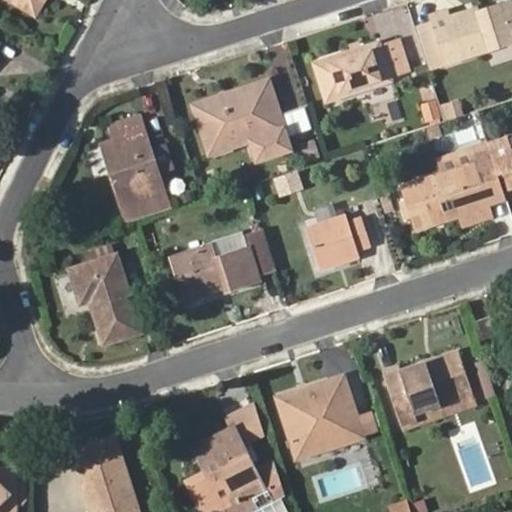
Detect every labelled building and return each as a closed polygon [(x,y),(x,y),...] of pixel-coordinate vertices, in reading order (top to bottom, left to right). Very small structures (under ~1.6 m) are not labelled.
[(37,9),(42,0),(27,0),(26,2),(37,9)] [(467,20),(465,15),(464,11),(447,16),(445,10),(430,15),(433,21),(418,26),(431,66),(511,41),(511,27),(504,3),(477,11),(479,16),(467,20)] [(477,11),(465,15),(467,20),(479,16),(477,11)] [(316,63),(328,101),(390,81),(389,80),(411,72),(399,38),(377,45),(377,44),(316,63)] [(223,111),(199,119),(211,154),(251,141),(257,160),(289,150),(285,136),(278,116),(267,81),(227,94),(230,103),(226,108),(222,109),(223,111)] [(195,105),(199,119),(223,111),(222,109),(226,108),(230,103),(227,94),(195,105)] [(459,98),(439,103),(443,121),(463,116),(459,98)] [(424,123),(440,120),(436,100),(420,103),(424,123)] [(278,116),(285,136),(307,128),(301,108),(278,116)] [(117,142),(110,144),(119,171),(113,173),(123,204),(129,222),(170,209),(158,173),(172,168),(165,147),(151,152),(140,117),(112,126),(117,142)] [(511,152),(506,135),(487,141),(498,175),(505,173),(511,170),(511,152)] [(441,175),(403,187),(417,229),(436,223),(435,218),(441,216),(443,220),(460,215),(487,206),(485,199),(504,192),(498,175),(487,141),(436,158),(441,175)] [(119,171),(110,144),(104,145),(113,173),(119,171)] [(277,196),(302,188),(296,170),(271,178),(277,196)] [(504,192),(485,199),(487,206),(506,199),(504,192)] [(491,215),(487,206),(460,215),(463,224),(491,215)] [(307,228),(321,270),(360,258),(357,250),(370,246),(361,219),(347,223),(345,216),(307,228)] [(259,277),(277,271),(264,230),(245,236),(249,246),(216,256),(213,246),(171,260),(184,299),(218,289),(215,282),(223,280),(225,287),(227,294),(261,283),(259,277)] [(92,302),(106,345),(142,333),(117,256),(70,270),(82,305),(92,302)] [(218,289),(225,287),(223,280),(215,282),(218,289)] [(497,334),(491,316),(472,322),(478,340),(497,334)] [(383,378),(400,424),(415,419),(412,411),(471,391),(456,353),(383,378)] [(355,372),(343,376),(360,427),(372,424),(355,372)] [(343,376),(276,398),(288,436),(321,425),(327,441),(329,448),(363,437),(360,427),(343,376)] [(288,436),(294,452),(327,441),(321,425),(288,436)] [(199,450),(211,476),(217,474),(233,504),(247,497),(261,490),(233,433),(199,450)] [(73,450),(89,503),(94,501),(98,511),(138,511),(114,437),(73,450)] [(0,511),(16,511),(17,473),(0,472),(0,511)] [(217,474),(211,476),(228,511),(246,511),(253,509),(247,497),(233,504),(217,474)] [(98,511),(94,501),(89,503),(91,511),(98,511)]
